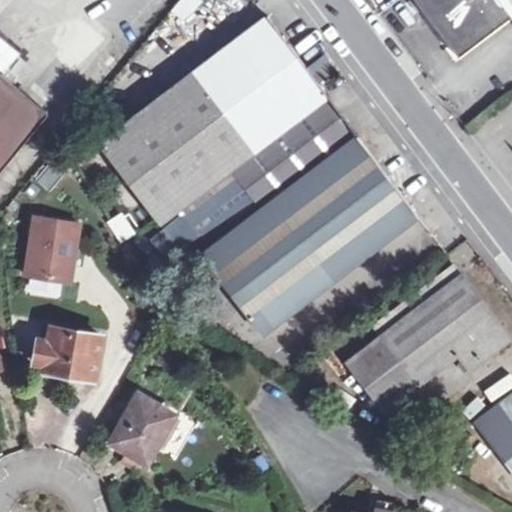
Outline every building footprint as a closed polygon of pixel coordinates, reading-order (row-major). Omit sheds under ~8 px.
[(0,0),(0,166),(44,114),(0,75),(0,0)] [(511,0),(412,0),(432,26),(457,59),(509,19),(511,23),(511,0)] [(157,222),(224,171),(327,94),(321,86),(338,73),(322,53),(305,66),(285,39),(271,21),(267,15),(98,143),(157,222)] [(327,94),(224,171),(254,212),(270,201),(357,133),(327,94)] [(270,201),(254,212),(196,256),(255,336),(417,212),(386,172),(357,133),(270,201)] [(82,156),(100,178),(113,166),(95,145),(82,156)] [(121,211),(106,223),(121,244),(136,232),(121,211)] [(29,216),(22,285),(73,290),(80,221),(29,216)] [(462,275),(380,335),(417,385),(457,356),(468,371),(511,338),(479,296),(462,275)] [(53,328),(51,343),(39,341),(34,364),(46,366),(44,377),(68,382),(69,376),(96,380),(104,337),(53,328)] [(417,385),(380,335),(348,359),(385,408),(417,385)] [(168,344),(158,362),(180,373),(189,356),(168,344)] [(511,392),(476,419),(511,468),(511,392)] [(146,464),(149,465),(176,417),(141,396),(113,445),(129,454),(146,464)] [(146,464),(129,454),(123,464),(141,475),(146,464)] [(393,511),(395,505),(378,501),(375,511),(393,511)]
